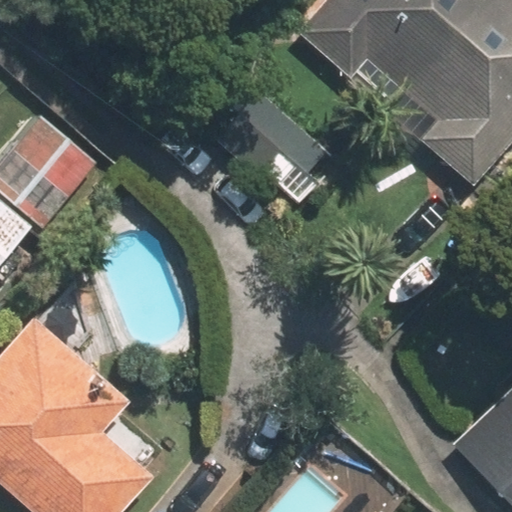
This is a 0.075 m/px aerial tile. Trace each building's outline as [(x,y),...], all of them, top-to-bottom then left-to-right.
[(511,132),(511,0),(310,0),(286,25),(459,189),(511,132)] [(339,171),(241,80),(204,120),(301,211),(339,171)] [(110,165),(33,109),(0,154),(0,190),(61,234),(110,165)] [(0,243),(18,218),(0,205),(0,243)] [(102,511),(163,442),(27,323),(0,353),(0,482),(34,511),(102,511)] [(511,511),(511,407),(457,455),(506,511),(511,511)]
